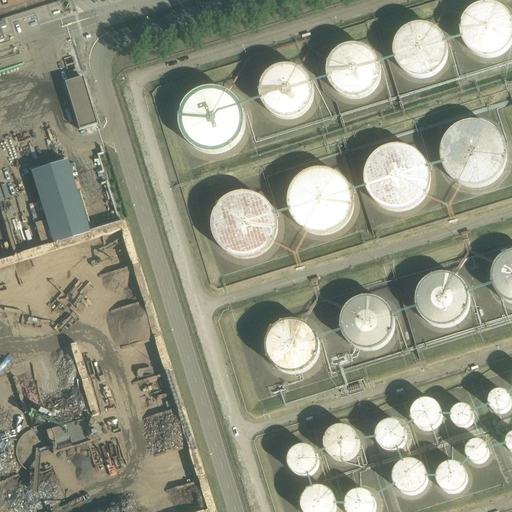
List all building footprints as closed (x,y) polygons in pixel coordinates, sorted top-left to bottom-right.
[(511,17),(510,15),(507,11),(504,7),(500,5),(495,3),(490,2),(485,2),(481,3),(476,5),(472,8),(468,11),(466,15),(463,19),(462,24),(462,29),(462,34),(464,38),(466,43),(469,46),(472,50),(476,52),(481,54),(486,55),(491,55),(495,54),(500,52),(504,49),(508,46),(511,42),(511,39),(511,17)] [(452,54),(452,49),(452,44),(451,39),(448,34),(445,30),(441,27),(436,24),(432,22),(426,22),(421,22),(416,23),(412,25),(407,28),(404,32),(401,36),(399,41),(398,46),(398,51),(399,57),(401,61),(404,66),(407,69),(412,72),(416,75),(421,76),(426,76),(432,75),(437,74),(441,71),(445,68),(448,64),(451,59),(452,54)] [(383,75),(383,70),(383,65),(381,60),(379,55),(376,51),(372,48),(368,45),(363,44),(358,43),(353,43),(348,44),(343,46),(339,48),(335,52),(332,56),(330,60),(329,65),(328,70),(329,75),(330,80),(332,84),(336,88),(339,92),(344,94),(348,96),(353,97),(358,97),(363,96),(368,94),(372,92),(376,88),(379,84),(381,80),(383,75)] [(35,46),(0,56),(0,75),(35,65),(32,53),(37,51),(35,46)] [(316,95),(316,90),(315,85),(314,80),(311,75),(308,71),(304,68),(300,65),(295,64),(290,63),(285,63),(280,64),(275,66),(271,69),(267,72),(264,76),(262,81),(261,86),(260,91),(261,96),(262,101),(265,106),(268,110),(272,113),(276,116),(281,117),(286,118),(291,118),(296,117),(301,115),(305,112),(309,109),(312,104),(314,100),(316,95)] [(81,78),(63,84),(78,131),(96,125),(81,78)] [(246,123),(246,118),(245,112),(244,107),(241,102),(238,98),(234,94),(229,91),(224,88),(219,87),(213,87),(208,87),(202,88),(197,91),(193,94),(189,98),(186,102),(183,107),(181,112),(181,118),(181,123),(182,129),(184,134),(187,138),(191,143),(195,146),(200,149),(205,151),(210,151),(216,151),(221,151),(227,149),(231,146),(236,143),(239,138),(242,134),(244,129),(246,123)] [(507,159),(508,153),(507,147),(506,141),(503,136),(499,131),(495,127),(490,124),(484,122),(478,121),(472,121),(466,122),(461,124),(456,127),(451,132),(448,136),(445,142),(443,147),(443,153),(444,159),(445,165),(448,170),(452,175),(456,179),(461,182),(467,184),(473,186),(479,185),(485,184),(490,182),(495,179),(500,175),(503,170),(506,165),(507,159)] [(42,169),(68,159),(55,124),(29,134),(42,169)] [(430,182),(430,176),(430,171),(428,165),(426,160),(423,155),(419,151),(414,148),(409,146),(403,144),(398,144),(392,144),(387,146),(382,148),(377,151),(373,155),(370,160),(367,165),(366,171),(365,176),(366,182),(367,187),(370,193),(373,197),(377,201),(382,204),(387,207),(392,208),(398,209),(404,208),(409,207),(414,204),(419,201),(423,197),(426,192),(428,187),(430,182)] [(355,200),(355,199),(355,194),(353,187),(349,181),(346,177),(341,173),(336,170),(332,168),(329,167),(323,167),(317,167),(310,169),(305,172),(300,176),(296,181),(293,186),(291,192),(290,195),(290,199),(291,205),(292,212),(295,217),(299,222),(303,226),(310,229),(316,231),(321,232),(328,232),(334,230),(339,227),(343,225),(346,222),(349,218),(353,212),(354,206),(355,200)] [(279,229),(279,223),(279,218),(277,212),(275,207),(271,202),(267,198),(263,195),(258,193),(252,191),(246,191),(241,191),(235,193),(230,195),(226,198),(222,202),(218,207),(216,212),(214,218),(214,223),(214,229),(216,234),(218,239),(222,244),(226,248),(230,251),(235,254),(241,255),(246,256),(252,255),(258,254),(263,251),(267,248),(271,244),(275,239),(277,234),(279,229)] [(89,234),(78,197),(42,209),(53,245),(89,234)] [(511,249),(511,250),(506,252),(502,255),(498,259),(496,263),(494,268),(493,273),(493,278),(494,283),(496,288),(499,292),(502,296),(506,299),(511,301),(511,300),(511,249)] [(470,302),(471,297),(470,292),(469,288),(466,283),(463,279),(460,276),(455,273),(451,272),(446,271),(441,271),(436,272),(431,274),(427,276),(424,280),(421,284),(418,288),(417,293),(417,298),(417,303),(419,308),(421,312),(424,316),(428,319),(432,322),(436,324),(441,324),(446,324),(451,323),(456,322),(460,319),(464,316),(467,312),(469,307),(470,302)] [(396,324),(396,320),(395,315),(394,310),(391,306),(388,302),(384,299),(380,296),(375,295),(370,294),(365,294),(361,295),(356,297),(352,300),(348,303),(345,308),(343,312),(342,317),(342,322),(343,327),(344,331),(347,336),(350,340),(354,343),(358,345),(363,347),(368,348),(373,347),(378,346),(382,344),(386,341),(390,338),(393,334),(395,329),(396,324)] [(320,348),(320,343),(319,339),(318,334),(315,329),(312,326),(308,322),(304,320),(299,318),(294,318),(289,318),(284,319),(280,321),(276,324),(272,327),(269,331),(267,336),(266,341),(266,346),(267,351),(268,355),(271,360),(274,364),(278,367),(282,369),(287,371),(292,371),(297,371),(301,370),(306,368),(310,365),(314,362),(317,358),(319,353),(320,348)] [(510,408),(510,406),(510,403),(509,401),(508,399),(506,397),(504,396),(502,395),(500,395),(497,396),(495,397),(493,398),(492,400),(491,402),(490,404),(490,407),(491,409),(492,411),(494,413),(496,414),(498,415),(501,415),(503,415),(505,414),(507,412),(509,410),(510,408)] [(178,399),(165,403),(167,408),(180,404),(180,403),(179,400),(178,399)] [(444,423),(444,420),(444,417),(443,414),(442,411),(440,409),(437,407),(435,405),(432,404),(429,404),(426,404),(423,405),(420,406),(417,408),(415,410),(413,413),(412,416),(412,419),(412,422),(412,425),(413,428),(415,430),(417,433),(420,434),(423,436),(426,436),(429,437),(432,436),(435,435),(438,434),(440,431),(442,429),(443,426),(444,423)] [(160,413),(171,449),(186,445),(176,409),(160,413)] [(473,420),(473,418),(472,416),(470,413),(468,411),(464,410),(460,410),(458,411),(457,412),(455,415),(454,417),(453,419),(454,423),(455,425),(456,426),(459,428),(463,429),(466,429),(468,428),(470,427),(472,425),(473,422),(473,420)] [(409,444),(409,441),(409,437),(408,434),(406,431),(404,429),(402,427),(399,425),(396,425),(392,424),(389,425),(386,426),(383,427),(381,429),(379,432),(377,435),(376,438),(376,441),(376,444),(377,447),(379,450),(381,452),(384,454),(386,456),(390,457),(393,457),(396,457),(399,456),(402,454),(404,452),(406,450),(408,447),(409,444)] [(359,450),(359,447),(359,443),(358,440),(356,437),(354,435),(352,433),(349,432),(346,431),(343,430),(339,431),(336,432),(333,433),(331,435),(329,438),(327,441),(327,444),(326,447),(327,450),(328,453),(329,456),(331,459),(334,461),(337,462),(340,463),(343,463),(346,463),(349,462),(352,460),(355,458),(357,456),(358,453),(359,450)] [(487,457),(488,454),(487,451),(485,449),(483,447),(481,446),(478,445),(475,445),(473,446),(471,448),(469,450),(468,453),(468,456),(469,459),(470,461),(472,463),(475,464),(477,465),(480,464),(483,463),(485,462),(487,459),(487,457)] [(320,466),(320,463),(319,460),(318,458),(316,455),(313,453),(310,451),(307,450),(305,450),(302,450),(299,451),(295,453),(293,455),(291,457),(290,460),(289,463),(289,466),(289,469),(290,472),(291,474),(293,477),(295,479),(298,480),(302,481),(304,482),(307,481),(310,481),(313,479),(315,477),(317,475),(319,472),(320,469),(320,466)] [(427,483),(427,480),(427,477),(426,474),(424,471),(422,469),(420,467),(417,466),(414,465),(411,464),(408,465),(405,465),(402,467),(400,469),(398,471),(396,474),(395,477),(394,480),(395,483),(395,486),(397,489),(398,491),(401,494),(403,495),(406,496),(409,497),(412,497),(415,496),(418,495),(421,494),(423,492),(425,489),(426,486),(427,483)] [(470,485),(470,482),(469,479),(468,476),(467,473),(465,471),(462,469),(459,467),(456,466),(453,466),(450,467),(447,468),(444,469),(441,471),(439,474),(438,477),(437,480),(437,483),(437,486),(438,489),(440,492),(442,495),(445,496),(448,498),(451,499),(454,499),(457,499),(460,498),(463,496),(465,494),(467,491),(469,488),(470,485)] [(333,511),(334,510),(335,507),(334,504),(333,501),(332,498),(330,496),(327,494),(325,492),(322,491),(319,491),(316,491),(313,492),(310,493),(307,495),(305,498),(303,500),(302,503),(302,506),(302,509),(302,511),(333,511)] [(378,511),(379,510),(378,507),(378,504),(376,501),(374,499),(372,497),(369,495),(366,494),(362,494),(359,494),(356,495),(353,497),(351,499),(349,501),(347,504),(346,507),(346,510),(346,511),(378,511)]
